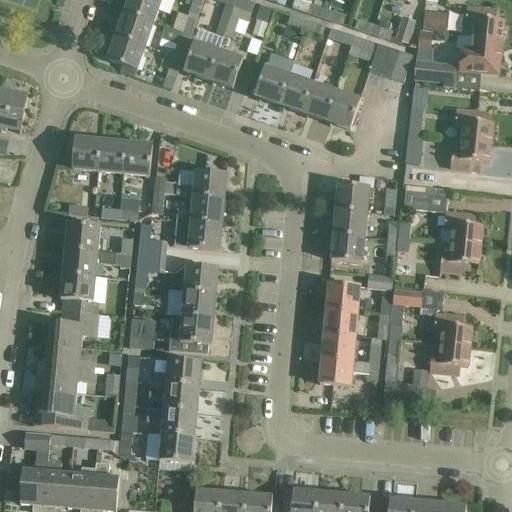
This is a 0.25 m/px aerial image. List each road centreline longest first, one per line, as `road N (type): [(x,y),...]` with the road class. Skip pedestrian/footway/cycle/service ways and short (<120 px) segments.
road 1 (residential): [(510,469),(280,440),(273,421),(298,168)]
road 2 (residential): [(298,168),(62,77)]
road 3 (residential): [(14,254),(62,77)]
road 4 (residential): [(298,168),(367,149),(376,95)]
